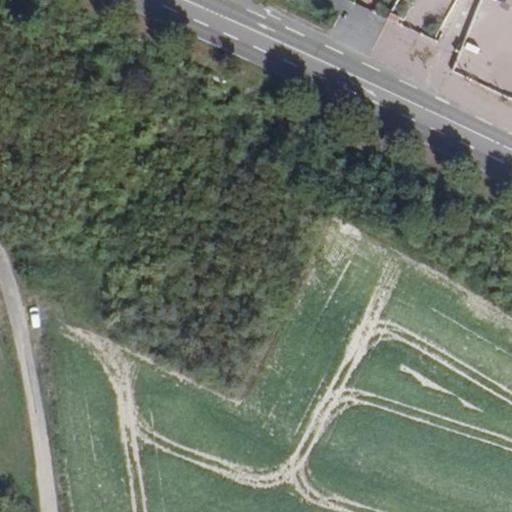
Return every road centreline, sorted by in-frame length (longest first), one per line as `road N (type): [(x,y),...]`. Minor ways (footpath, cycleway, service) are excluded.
road 1 (primary): [(129,0),(511,175)]
road 2 (primary): [(511,141),(206,0)]
road 3 (track): [(0,257),(41,435),(48,511)]
